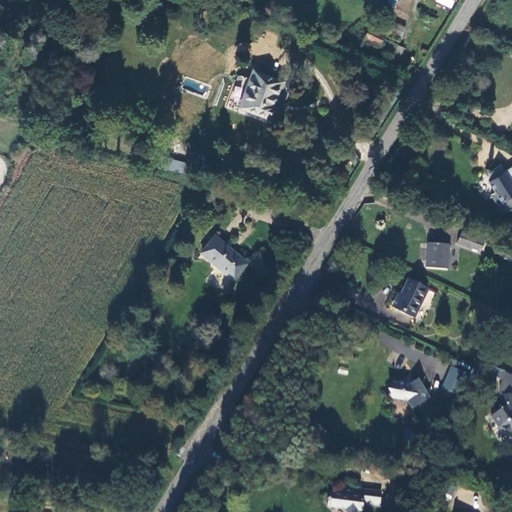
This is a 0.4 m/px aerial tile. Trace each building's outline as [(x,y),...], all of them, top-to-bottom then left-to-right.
[(404,36),(405,26),(397,25),(396,34),(404,36)] [(380,48),(384,40),(367,33),(363,41),(380,48)] [(239,101),(247,78),(238,75),(231,99),(239,101)] [(282,127),(286,114),(282,113),(292,87),(260,77),(251,103),(255,104),(251,116),(282,127)] [(168,170),(184,174),(186,162),(171,158),(168,170)] [(500,165),(484,175),(496,193),(491,196),(499,209),(503,206),(508,214),(511,211),(511,168),(505,173),(500,165)] [(460,235),(456,246),(477,254),(481,243),(460,235)] [(203,257),(234,284),(248,269),(215,240),(203,257)] [(426,247),(427,269),(448,269),(447,247),(426,247)] [(408,281),(395,309),(415,318),(428,290),(408,281)] [(441,386),(457,394),(467,372),(451,365),(441,386)] [(511,374),(495,367),(492,376),(501,380),(501,385),(499,394),(503,410),(494,416),(502,428),(505,427),(511,431),(511,374)] [(408,378),(389,392),(394,401),(407,403),(411,410),(417,406),(426,407),(429,391),(423,390),(420,385),(416,387),(408,378)] [(441,480),(434,494),(452,501),(458,488),(441,480)] [(348,485),(326,501),(334,511),(340,507),(344,511),(359,511),(361,506),(378,508),(379,494),(354,490),(348,485)]
